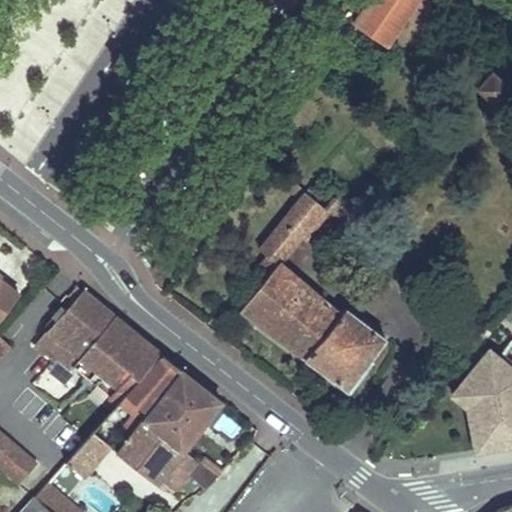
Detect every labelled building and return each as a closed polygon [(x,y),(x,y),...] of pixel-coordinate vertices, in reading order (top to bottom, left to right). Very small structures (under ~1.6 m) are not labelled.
[(419,0),(368,0),(352,24),(387,48),(419,0)] [(491,71),(476,87),(493,102),(507,86),(491,71)] [(385,338),(345,308),(341,313),(280,264),(302,238),(305,240),(329,211),(306,192),(259,250),(267,256),(259,267),(269,275),(241,310),(347,389),(385,338)] [(0,314),(16,293),(0,280),(0,314)] [(117,404),(119,403),(162,354),(76,287),(67,298),(71,302),(34,347),(43,354),(45,352),(52,358),(56,353),(117,404)] [(0,357),(8,347),(0,340),(0,357)] [(511,364),(491,347),(453,391),(468,404),(476,448),(511,441),(511,364)] [(131,431),(180,368),(162,354),(119,403),(133,414),(125,426),(131,431)] [(183,447),(220,400),(180,368),(131,431),(117,449),(156,481),(176,457),(183,447)] [(396,445),(424,458),(433,440),(405,426),(396,445)] [(86,476),(112,448),(96,433),(69,461),(86,476)] [(0,434),(0,465),(25,487),(41,469),(0,434)] [(192,454),(183,447),(176,457),(184,464),(192,454)] [(217,474),(198,459),(187,473),(205,488),(217,474)] [(47,511),(46,511),(32,499),(20,511),(47,511)] [(511,511),(511,502),(493,511),(511,511)]
